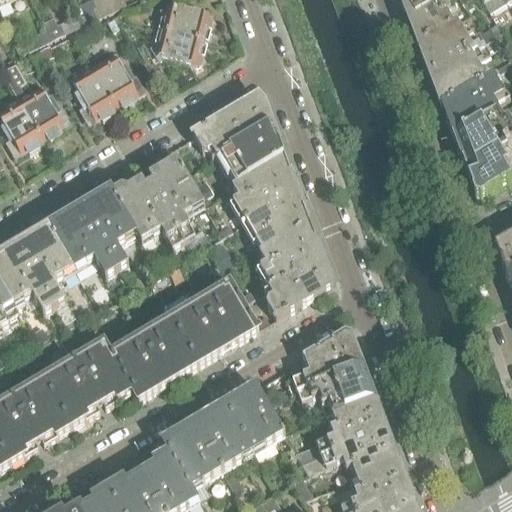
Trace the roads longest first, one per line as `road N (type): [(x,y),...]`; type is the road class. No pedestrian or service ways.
road 1 (residential): [(13,511),(361,304)]
road 2 (residential): [(0,234),(272,73)]
road 3 (residential): [(469,242),(381,0)]
road 4 (residential): [(272,73),(361,304)]
road 5 (residential): [(361,304),(441,511)]
road 6 (residential): [(511,357),(469,242)]
